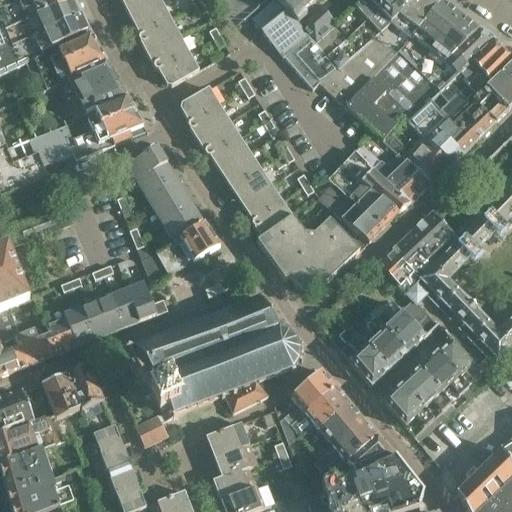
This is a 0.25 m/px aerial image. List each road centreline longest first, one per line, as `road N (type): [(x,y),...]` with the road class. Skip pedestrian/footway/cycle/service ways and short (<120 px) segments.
road 1 (residential): [(302,321),(511,120)]
road 2 (residential): [(302,321),(267,284),(157,115)]
road 3 (residential): [(157,115),(259,48),(336,144)]
road 4 (residential): [(185,441),(273,404),(324,353)]
road 5 (residential): [(185,441),(136,458),(91,353)]
road 6 (residential): [(157,115),(94,0)]
road 7 (residential): [(370,412),(446,511)]
